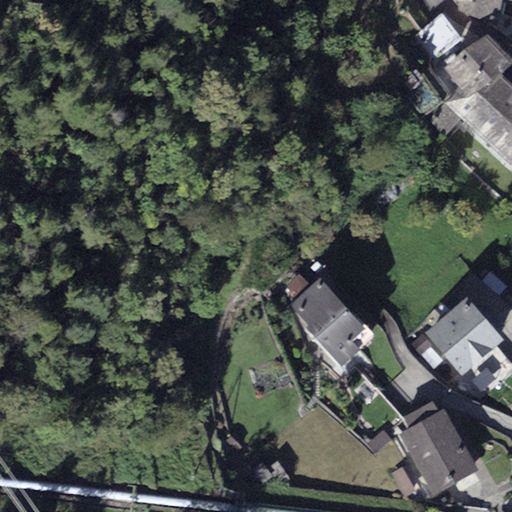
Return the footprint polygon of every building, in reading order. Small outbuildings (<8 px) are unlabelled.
[(460,0),(461,10),(499,26),(503,0),(460,0)] [(502,73),(511,66),(511,57),(495,38),(489,36),(447,66),(463,87),(470,97),(502,73)] [(511,163),(511,83),(502,73),(470,97),(463,87),(445,104),(462,119),(511,163)] [(446,139),(462,119),(445,104),(431,120),(446,139)] [(354,341),(367,329),(325,286),(320,290),(316,284),(292,306),(310,326),(308,328),(343,366),(362,349),(354,341)] [(463,375),(503,341),(497,334),(499,329),(499,324),(497,320),(496,315),(493,312),(489,308),(485,306),(480,306),(477,306),(475,307),(469,300),(428,333),(463,375)] [(411,429),(440,412),(434,401),(404,418),(411,429)] [(411,429),(401,434),(434,495),(479,470),(445,409),(440,412),(411,429)] [(377,453),(395,438),(387,428),(369,443),(377,453)] [(406,497),(417,491),(404,467),(393,473),(406,497)]
